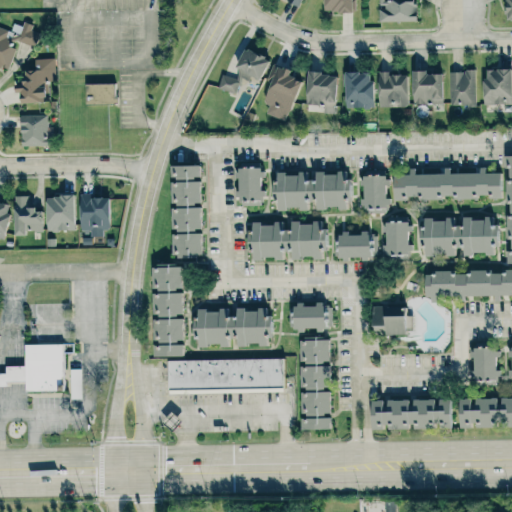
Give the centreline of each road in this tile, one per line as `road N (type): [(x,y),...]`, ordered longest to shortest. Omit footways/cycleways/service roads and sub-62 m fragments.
road 1 (residential): [(129,359),(131,271),(149,172),(171,110),(230,0)]
road 2 (residential): [(511,39),(324,44),(298,40),(228,5)]
road 3 (secondary): [(308,467),(511,463)]
road 4 (secondary): [(143,470),(308,467)]
road 5 (residential): [(144,511),(129,359)]
road 6 (residential): [(129,359),(117,511)]
road 7 (residential): [(0,167),(149,172)]
